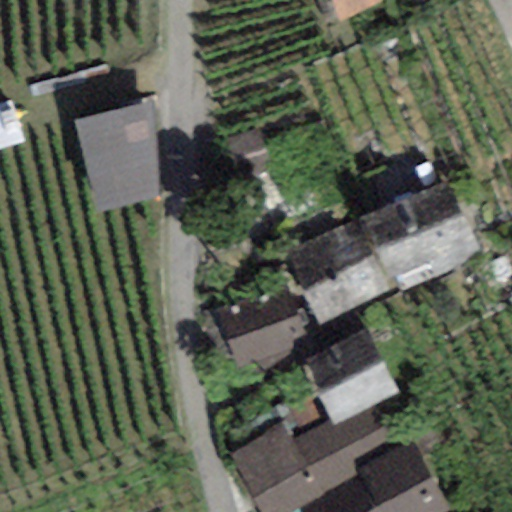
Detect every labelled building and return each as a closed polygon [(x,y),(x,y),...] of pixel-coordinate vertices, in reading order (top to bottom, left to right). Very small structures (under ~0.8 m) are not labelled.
[(330,0),(335,14),(376,0),(330,0)] [(153,97),(75,117),(100,206),(157,190),(153,97)] [(448,178),(367,210),(391,270),(472,239),(448,178)] [(357,217),(286,252),(320,322),(391,288),(357,217)] [(284,283),(217,307),(236,358),(303,334),(284,283)] [(369,326),(305,357),(334,419),(379,397),(399,388),(369,326)] [(292,444),(279,422),(229,451),(264,511),(285,511),(406,443),(379,397),(334,419),(292,444)] [(438,511),(448,507),(419,453),(308,511),(307,511),(438,511)]
